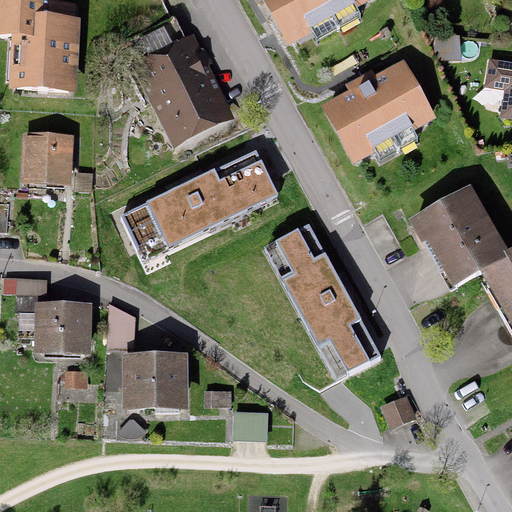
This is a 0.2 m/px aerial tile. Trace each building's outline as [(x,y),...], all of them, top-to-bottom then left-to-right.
[(49,0),(0,0),(0,39),(15,40),(12,94),(75,96),(78,22),(72,22),(72,8),(56,7),(49,7),(49,0)] [(263,0),(291,48),(377,0),(263,0)] [(231,121),(191,40),(151,60),(160,78),(141,88),(173,151),(231,121)] [(511,123),(511,65),(490,62),(486,90),(506,93),(502,122),(511,123)] [(356,166),(434,122),(403,68),(326,112),(356,166)] [(71,141),(25,139),(23,187),(69,188),(71,141)] [(256,155),(119,216),(138,258),(275,197),(256,155)] [(103,201),(145,181),(135,161),(93,181),(103,201)] [(449,293),(475,278),(503,262),(465,196),(411,227),(449,293)] [(381,364),(309,229),(270,250),(343,385),(381,364)] [(511,257),(503,262),(475,278),(511,343),(511,257)] [(44,299),(44,284),(5,283),(4,299),(44,299)] [(90,307),(35,306),(35,359),(90,359),(90,307)] [(106,352),(132,352),(132,321),(107,309),(106,352)] [(187,357),(123,359),(125,417),(189,415),(187,357)] [(228,395),(203,396),(203,412),(229,411),(228,395)] [(406,397),(381,408),(390,430),(416,420),(406,397)]
